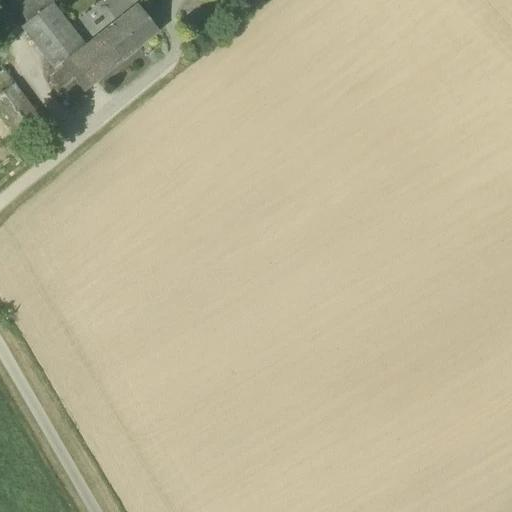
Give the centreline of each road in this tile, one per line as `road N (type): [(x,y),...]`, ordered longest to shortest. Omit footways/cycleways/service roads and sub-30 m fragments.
road 1 (unclassified): [(0,201),(174,54)]
road 2 (unclassified): [(93,511),(0,350)]
